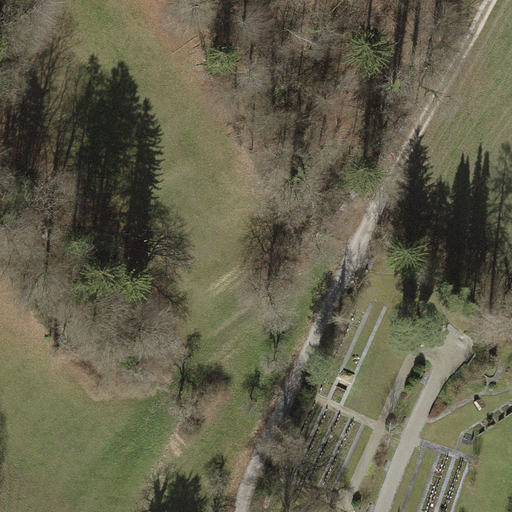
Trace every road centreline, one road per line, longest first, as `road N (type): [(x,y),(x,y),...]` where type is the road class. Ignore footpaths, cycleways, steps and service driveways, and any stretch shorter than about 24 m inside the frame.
road 1 (track): [(353,260),(491,0)]
road 2 (residential): [(236,511),(353,260)]
road 3 (track): [(353,260),(400,281),(421,309),(430,347)]
